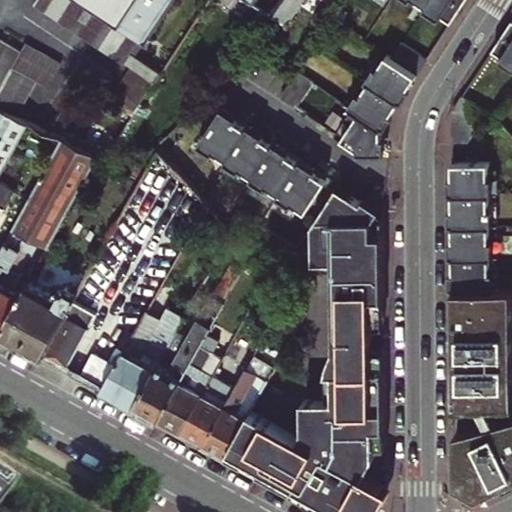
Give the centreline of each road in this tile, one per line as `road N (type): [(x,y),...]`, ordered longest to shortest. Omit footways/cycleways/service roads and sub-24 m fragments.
road 1 (secondary): [(494,0),(423,115),(422,511)]
road 2 (tertiary): [(238,511),(0,380)]
